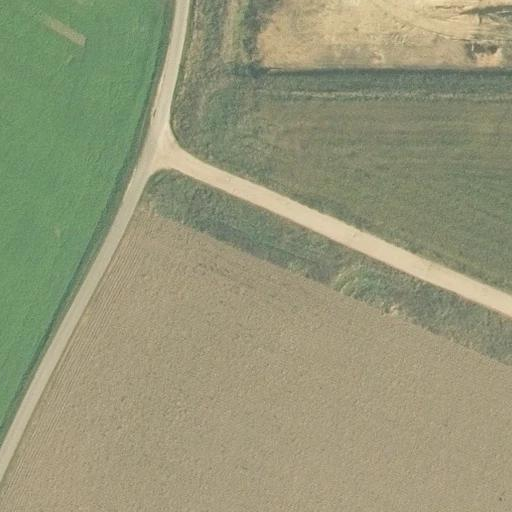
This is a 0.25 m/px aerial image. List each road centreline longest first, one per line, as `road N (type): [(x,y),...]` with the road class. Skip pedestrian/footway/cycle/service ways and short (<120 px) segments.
road 1 (unclassified): [(0,470),(151,149),(183,0)]
road 2 (track): [(151,149),(511,308)]
road 3 (unclassified): [(511,226),(261,100),(264,0)]
